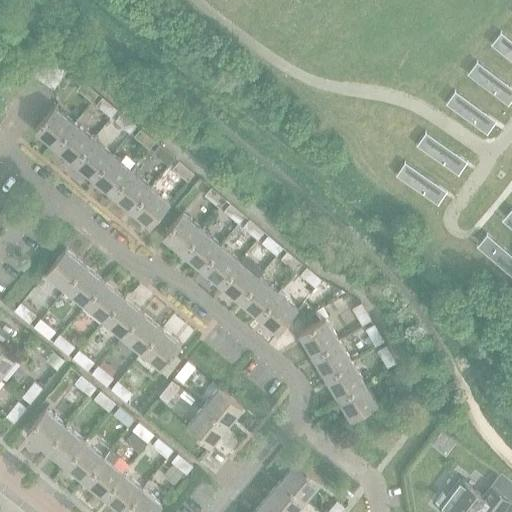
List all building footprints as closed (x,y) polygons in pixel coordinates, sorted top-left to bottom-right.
[(511,40),(500,30),(489,43),(511,61),(511,40)] [(40,80),(53,60),(41,53),(29,73),(40,80)] [(22,83),(29,73),(8,60),(2,71),(22,83)] [(53,60),(40,80),(52,88),(65,67),(53,60)] [(476,60),(466,72),(497,97),(507,84),(476,60)] [(0,83),(16,94),(22,83),(2,71),(0,73),(0,83)] [(75,87),(90,100),(97,92),(82,80),(75,87)] [(0,97),(10,103),(16,94),(0,83),(0,97)] [(454,89),(444,102),(476,125),(486,113),(454,89)] [(95,103),(109,115),(116,108),(101,95),(95,103)] [(0,111),(3,114),(10,103),(0,97),(0,111)] [(53,145),(73,121),(53,105),(33,128),(53,145)] [(389,150),(342,106),(329,121),(375,164),(389,150)] [(371,121),(395,143),(408,128),(385,107),(371,121)] [(114,119),(128,131),(135,124),(120,111),(114,119)] [(72,160),(92,137),(73,121),(53,145),(72,160)] [(133,135),(147,147),(154,139),(139,127),(133,135)] [(424,131),(415,144),(447,167),(457,154),(424,131)] [(91,176),(111,153),(92,137),(72,160),(91,176)] [(152,151),(167,163),(173,155),(158,143),(152,151)] [(110,192),(130,168),(111,153),(91,176),(110,192)] [(171,167),(186,179),(192,172),(178,159),(171,167)] [(404,160),(394,174),(427,196),(436,183),(404,160)] [(129,208),(148,184),(130,168),(110,192),(129,208)] [(148,184),(129,208),(149,224),(168,201),(148,184)] [(203,194),(218,206),(224,198),(210,186),(203,194)] [(222,209),(237,222),(243,214),(229,202),(222,209)] [(181,251),(200,227),(181,211),(161,234),(181,251)] [(241,225),(256,238),(263,230),(248,218),(241,225)] [(200,267),(219,243),(200,227),(181,251),(200,267)] [(260,241),(275,254),(282,246),(267,233),(260,241)] [(511,255),(494,241),(485,253),(511,275),(511,255)] [(219,282),(238,259),(219,243),(200,267),(219,282)] [(64,287),(84,264),(64,247),(44,271),(64,287)] [(279,257),(294,269),(301,262),(286,249),(279,257)] [(238,298),(257,275),(238,259),(219,282),(238,298)] [(83,303),(103,279),(84,264),(64,287),(83,303)] [(299,273),(313,286),(320,278),(305,266),(299,273)] [(257,314),(282,283),(264,268),(258,275),(257,275),(238,298),(257,314)] [(83,303),(102,319),(122,295),(103,279),(83,303)] [(282,283),(257,314),(277,330),(296,307),(286,298),(289,294),(281,286),(283,284),(282,283)] [(121,334),(141,310),(122,295),(102,319),(121,334)] [(13,309),(28,321),(35,313),(20,301),(13,309)] [(351,307),(361,323),(369,318),(359,302),(351,307)] [(140,350),(160,326),(141,310),(121,334),(140,350)] [(311,354),(337,338),(324,316),(298,332),(311,354)] [(33,325),(48,337),(55,329),(40,317),(33,325)] [(364,328),(374,344),(382,339),(373,323),(364,328)] [(160,326),(140,350),(160,366),(180,342),(160,326)] [(52,341),(67,353),(74,345),(59,333),(52,341)] [(324,375),(350,359),(337,338),(311,354),(324,375)] [(376,349),(386,366),(395,360),(385,344),(376,349)] [(0,372),(13,356),(0,345),(0,372)] [(72,356),(87,369),(93,360),(78,348),(72,356)] [(174,374),(182,381),(195,366),(187,359),(174,374)] [(336,396),(363,380),(350,359),(324,375),(336,396)] [(91,372),(106,384),(113,376),(98,364),(91,372)] [(389,371),(399,388),(408,382),(398,366),(389,371)] [(74,381),(89,394),(95,386),(80,373),(74,381)] [(158,394),(166,401),(179,385),(171,379),(158,394)] [(21,395),(29,401),(41,386),(34,380),(21,395)] [(110,388),(125,400),(132,392),(117,380),(110,388)] [(363,380),(336,396),(350,418),(376,402),(363,380)] [(201,405),(225,424),(241,405),(218,385),(201,405)] [(93,397),(108,409),(114,401),(99,389),(93,397)] [(5,415),(13,421),(25,406),(18,400),(5,415)] [(112,413),(127,425),(134,417),(119,405),(112,413)] [(209,444),(225,424),(201,405),(185,425),(209,444)] [(45,447),(64,424),(44,407),(25,431),(45,447)] [(132,429),(147,440),(153,432),(138,420),(132,429)] [(64,463),(83,439),(64,424),(45,447),(64,463)] [(151,444),(166,456),(172,448),(157,436),(151,444)] [(83,478),(102,455),(83,439),(64,463),(83,478)] [(102,494),(121,470),(112,462),(117,455),(109,448),(103,455),(102,455),(83,478),(102,494)] [(170,460),(186,472),(192,465),(177,452),(170,460)] [(280,478),(303,498),(320,478),(297,458),(280,478)] [(121,510),(140,486),(121,470),(102,494),(121,510)] [(497,491),(489,501),(459,477),(445,495),(441,492),(434,501),(448,511),(499,511),(509,500),(497,491)] [(281,511),(291,511),(303,498),(280,478),(264,497),(281,511)] [(140,486),(121,510),(124,511),(152,511),(160,502),(140,486)] [(281,511),(264,497),(251,511),(281,511)] [(325,511),(337,511),(343,506),(335,500),(325,511)]
